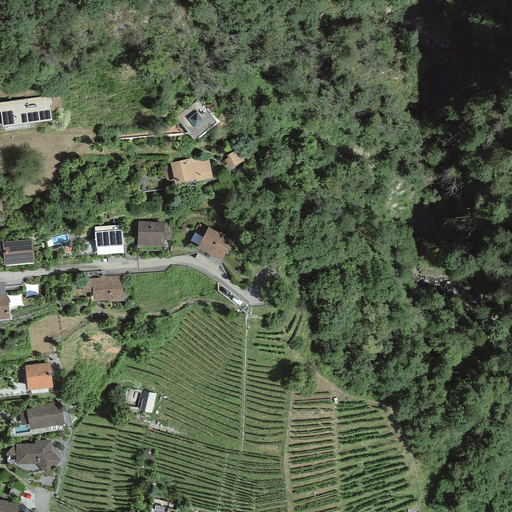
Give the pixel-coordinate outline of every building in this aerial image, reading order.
[(50,95),(0,102),(0,112),(2,128),(52,121),(49,105),(52,105),(50,95)] [(194,141),(216,122),(203,106),(198,100),(175,118),(194,141)] [(235,151),(226,155),(228,158),(225,160),(229,168),(245,161),(241,152),(237,155),(235,151)] [(170,163),(170,165),(169,165),(167,165),(166,166),(165,167),(164,168),(163,170),(163,172),(163,174),(165,177),(166,179),(168,181),(170,181),(171,181),(174,181),(175,184),(196,180),(196,182),(212,178),(209,160),(201,162),(200,157),(170,163)] [(138,221),(137,245),(164,246),(164,240),(171,240),(172,223),(138,221)] [(199,245),(208,227),(200,223),(191,241),(199,245)] [(219,234),(208,227),(199,245),(197,247),(221,261),(225,253),(227,255),(235,241),(220,232),(219,234)] [(94,232),(96,248),(123,246),(122,230),(94,232)] [(32,239),(2,242),(4,265),(35,263),(32,239)] [(100,278),(81,279),(82,293),(92,292),(93,301),(108,300),(108,302),(124,301),(122,275),(100,277),(100,278)] [(0,295),(0,319),(10,319),(7,292),(5,293),(6,295),(0,295)] [(25,366),(27,390),(53,388),(50,363),(25,366)] [(141,393),(127,390),(124,403),(138,406),(141,393)] [(156,394),(143,391),(138,410),(152,413),(156,394)] [(63,425),(60,401),(31,405),(32,409),(27,409),(27,412),(29,424),(30,430),(63,425)] [(21,426),(29,424),(27,412),(19,413),(21,426)] [(469,423),(452,430),(459,448),(476,442),(469,423)] [(16,456),(16,465),(36,464),(47,475),(61,461),(52,451),(51,440),(35,441),(35,444),(16,444),(16,456)] [(16,456),(16,444),(6,453),(6,456),(16,456)] [(0,499),(0,511),(17,511),(19,504),(8,503),(8,501),(0,499)]
